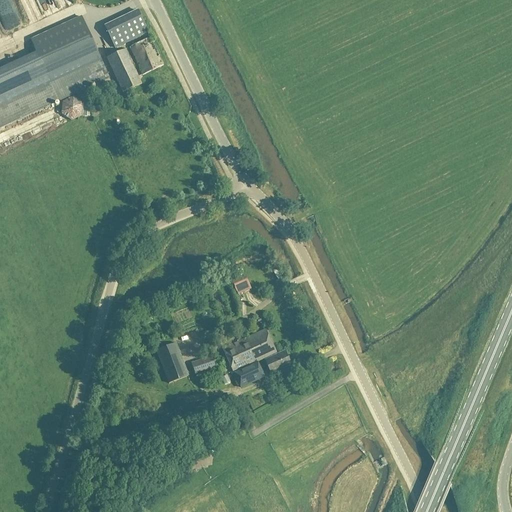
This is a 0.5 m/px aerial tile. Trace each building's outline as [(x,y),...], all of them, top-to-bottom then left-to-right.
[(147,33),(137,11),(104,27),(114,49),(133,40),(135,43),(142,40),(140,36),(147,33)] [(109,79),(101,60),(81,17),(30,41),(49,86),(0,109),(0,128),(56,103),(109,79)] [(163,66),(150,39),(129,48),(141,76),(163,66)] [(125,50),(106,58),(123,93),(141,85),(125,50)] [(82,117),(83,104),(73,97),(62,103),(61,115),(71,122),(82,117)] [(277,268),(273,271),(278,279),(282,277),(277,268)] [(244,275),(231,281),(237,295),(251,290),(244,275)] [(172,313),(175,332),(192,328),(188,309),(172,313)] [(257,362),(276,354),(265,330),(253,336),(222,350),(233,373),(257,362)] [(188,376),(176,345),(175,343),(155,351),(168,384),(188,376)] [(291,366),(284,352),(265,361),(271,374),(291,366)] [(214,368),(211,358),(191,364),(195,374),(214,368)] [(257,362),(233,373),(240,388),(264,378),(257,362)] [(230,383),(226,375),(221,378),(224,385),(230,383)] [(231,394),(216,400),(221,415),(237,409),(231,394)] [(206,410),(203,395),(176,401),(179,413),(185,411),(185,414),(206,410)]
